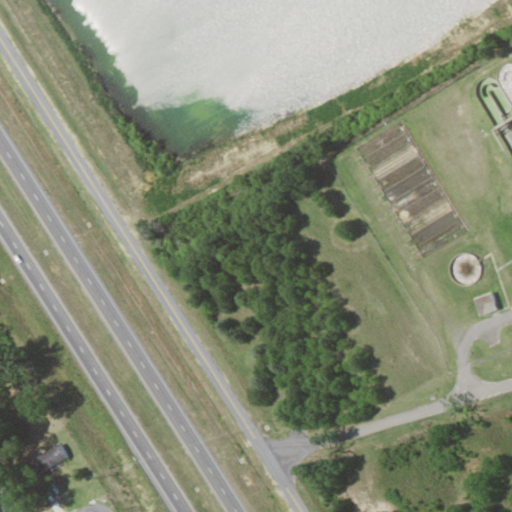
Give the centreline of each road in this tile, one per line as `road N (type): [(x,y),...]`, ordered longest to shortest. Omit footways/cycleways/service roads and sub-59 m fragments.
road 1 (residential): [(302,511),(0,36)]
road 2 (trunk): [(236,511),(0,143)]
road 3 (trunk): [(0,221),(185,511)]
road 4 (residential): [(265,452),(447,403)]
